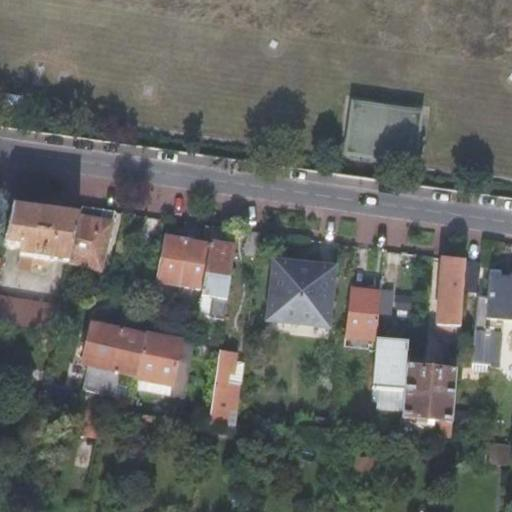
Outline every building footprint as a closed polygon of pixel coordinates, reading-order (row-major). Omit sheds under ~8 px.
[(353,105),(345,154),(413,165),(420,114),(353,105)] [(32,212),(12,209),(8,225),(3,247),(20,251),(18,258),(67,265),(78,220),(45,215),(32,212)] [(78,220),(67,265),(100,273),(113,214),(80,210),(78,220)] [(208,245),(209,233),(203,232),(201,244),(208,245)] [(256,258),(259,235),(246,233),(243,249),(246,257),(256,258)] [(207,248),(163,241),(154,286),(200,292),(207,248)] [(223,322),(233,252),(207,248),(200,292),(199,300),(211,301),(208,320),(223,322)] [(451,426),(462,289),(465,264),(441,261),(435,340),(444,341),(442,376),(405,373),(403,396),(401,422),(415,423),(414,428),(425,429),(426,424),(451,426)] [(272,262),(271,269),(295,272),(297,271),(298,270),(299,270),(301,270),(302,271),(304,271),(305,272),(305,273),(334,276),(335,269),(272,262)] [(476,290),(478,266),(465,264),(462,289),(476,290)] [(271,269),(265,318),(328,325),(334,276),(305,273),(305,272),(304,271),(302,271),(301,270),(299,270),(298,270),(297,271),(295,272),(271,269)] [(476,299),(470,366),(496,368),(499,336),(494,335),(495,323),(511,324),(511,279),(487,277),(485,300),(476,299)] [(376,343),(380,296),(348,293),(344,339),(376,343)] [(0,299),(0,325),(51,334),(57,308),(0,299)] [(328,325),(265,318),(265,325),(327,332),(328,325)] [(112,376),(136,382),(144,341),(144,340),(91,328),(82,367),(113,374),(112,376)] [(144,341),(136,382),(171,389),(170,399),(183,401),(191,350),(144,341)] [(403,396),(405,373),(408,347),(376,343),(372,393),(403,396)] [(218,355),(208,425),(226,426),(228,411),(237,413),(239,394),(226,392),(228,376),(234,376),(236,357),(218,355)] [(54,384),(44,382),(40,401),(49,403),(54,384)] [(107,401),(105,411),(129,415),(132,399),(126,398),(125,404),(107,401)] [(105,411),(88,409),(81,438),(99,442),(105,411)] [(155,419),(136,416),(133,434),(152,438),(155,419)]
